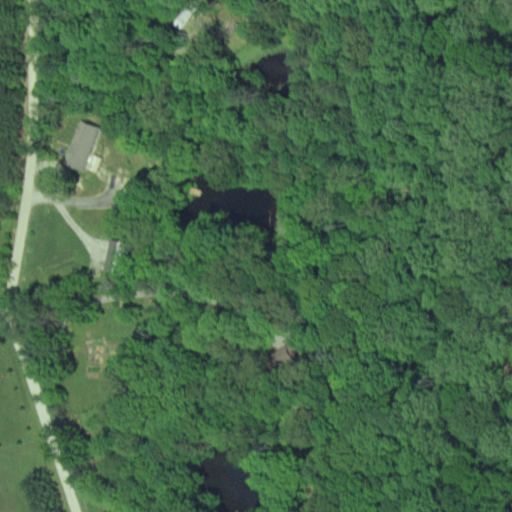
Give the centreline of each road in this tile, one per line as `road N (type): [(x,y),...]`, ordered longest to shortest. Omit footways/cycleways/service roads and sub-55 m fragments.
road 1 (residential): [(0,309),(16,323),(40,140),(37,0)]
road 2 (residential): [(74,511),(16,323)]
